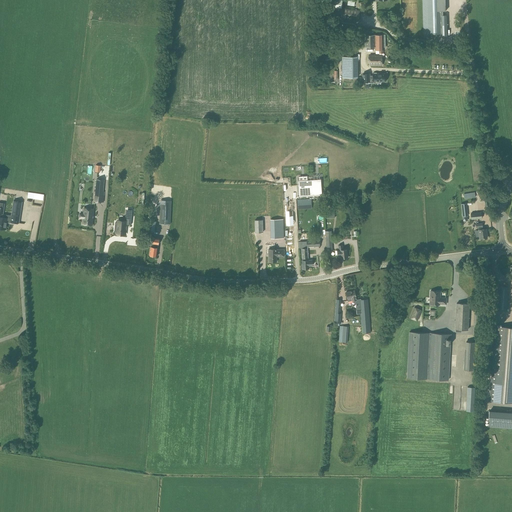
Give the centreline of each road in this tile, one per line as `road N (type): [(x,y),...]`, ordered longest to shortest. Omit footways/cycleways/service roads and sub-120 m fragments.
road 1 (unclassified): [(502,251),(235,284),(0,248)]
road 2 (unknown): [(492,252),(480,425)]
